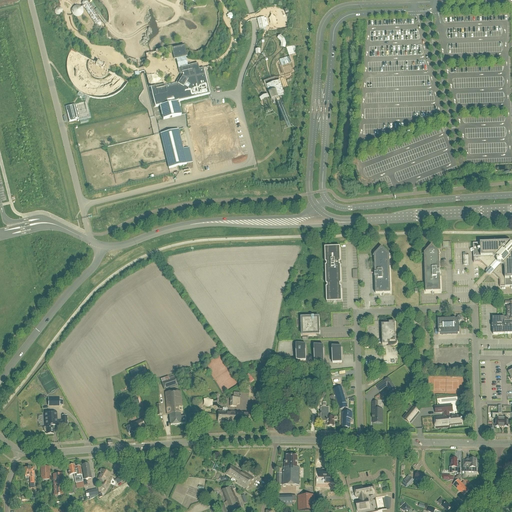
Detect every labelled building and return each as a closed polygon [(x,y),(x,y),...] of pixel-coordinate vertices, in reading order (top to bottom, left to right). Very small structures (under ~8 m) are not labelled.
[(72,14),(72,15),(74,16),(75,17),(76,17),(78,17),(80,17),(82,15),(83,13),(83,11),(83,9),(84,8),(95,25),(96,27),(98,27),(100,27),(101,25),(101,23),(89,5),(88,2),(87,1),(86,1),(85,0),(83,1),(82,2),(82,4),(83,5),(81,6),(79,6),(77,6),(75,6),(73,7),(72,9),(71,10),(71,12),(72,14)] [(260,30),(268,29),(265,17),(257,19),(260,30)] [(293,45),(286,48),(289,56),(290,56),(294,54),(297,53),(294,45),(293,45)] [(184,46),(172,49),(174,59),(176,59),(177,64),(178,68),(180,68),(181,68),(182,68),(181,68),(185,67),(188,67),(187,66),(187,62),(185,57),(187,57),(185,49),(184,46)] [(289,57),(280,60),(280,61),(282,66),(291,63),(289,57)] [(185,67),(181,68),(182,68),(181,68),(183,80),(180,84),(177,85),(165,88),(161,89),(160,89),(157,90),(156,90),(156,87),(156,86),(150,88),(155,108),(160,107),(163,120),(181,116),(178,102),(210,94),(204,73),(203,68),(199,69),(198,64),(191,66),(191,65),(187,66),(188,67),(185,67)] [(147,74),(146,74),(149,86),(150,85),(151,85),(152,85),(153,85),(154,84),(156,84),(157,84),(158,83),(159,82),(160,81),(161,80),(160,79),(160,78),(160,77),(158,77),(157,76),(156,75),(154,74),(153,75),(151,75),(149,75),(147,74)] [(271,84),(266,85),(270,97),(271,98),(272,100),(276,99),(280,97),(285,96),(284,93),(283,92),(280,81),(275,82),(273,83),(271,84)] [(85,103),(75,105),(79,120),(77,120),(77,121),(80,121),(81,124),(88,122),(88,119),(91,118),(87,104),(89,98),(88,98),(87,97),(85,103)] [(77,120),(79,120),(75,105),(71,106),(65,108),(69,122),(77,120)] [(160,134),(160,135),(164,152),(167,161),(167,163),(169,169),(187,165),(183,150),(178,130),(160,135),(160,134)] [(511,286),(511,242),(473,244),(473,263),(480,263),(488,270),(488,272),(490,273),(491,273),(499,280),(500,287),(511,286)] [(425,293),(440,292),(439,253),(431,246),(424,254),(425,293)] [(327,303),(342,303),(340,248),(325,248),(327,303)] [(375,294),(390,294),(389,257),(390,256),(389,255),(381,248),(374,256),(373,257),(374,258),(375,294)] [(493,335),(511,334),(511,301),(511,306),(507,307),(507,318),(493,318),(493,325),(492,325),(492,328),(493,328),(493,335)] [(438,335),(459,334),(459,323),(462,320),(458,316),(455,320),(438,320),(438,335)] [(314,318),(314,317),(311,317),(311,319),(301,319),(302,336),(319,335),(319,318),(314,318)] [(395,342),(395,323),(389,323),(389,325),(381,325),(382,346),(387,345),(387,347),(388,347),(389,347),(391,346),(393,346),(395,345),(397,344),(397,342),(395,342)] [(306,362),(306,345),(296,345),(297,362),(300,362),(306,362)] [(324,364),(324,347),(314,346),(315,364),(320,365),(324,364)] [(342,364),(342,348),(332,347),(333,364),(342,364)] [(141,367),(130,372),(132,378),(143,373),(141,367)] [(178,385),(175,376),(169,378),(168,377),(160,380),(162,383),(161,383),(164,390),(178,385)] [(388,379),(381,384),(384,389),(387,387),(388,389),(393,385),(388,379)] [(340,410),(341,410),(348,408),(342,388),(334,390),(340,410)] [(180,417),(180,414),(182,412),(180,392),(165,393),(167,415),(169,415),(170,426),(181,425),(181,424),(186,424),(185,417),(180,417)] [(59,400),(59,397),(48,397),(48,407),(59,407),(60,406),(63,406),(63,400),(59,400)] [(128,409),(139,404),(137,398),(126,403),(128,409)] [(237,408),(237,407),(237,406),(238,405),(239,405),(240,405),(240,398),(230,398),(230,407),(237,408)] [(373,419),(373,423),(373,424),(376,424),(382,424),(382,410),(378,410),(378,409),(378,402),(372,402),(372,417),(373,417),(373,419),(372,419),(373,419)] [(410,424),(419,413),(411,406),(406,412),(408,414),(404,419),(410,424)] [(435,408),(436,408),(437,414),(442,413),(444,413),(445,416),(445,418),(442,418),(442,417),(434,417),(435,429),(451,428),(450,426),(463,425),(462,416),(450,417),(450,416),(449,416),(448,413),(453,412),(452,412),(452,406),(435,407),(435,408)] [(227,412),(227,409),(226,408),(224,408),(223,409),(223,412),(219,411),(218,422),(234,423),(234,424),(250,425),(251,413),(227,412)] [(337,421),(337,418),(329,418),(329,408),(321,408),(321,422),(328,422),(327,427),(332,427),(332,428),(335,428),(335,426),(334,426),(335,421),(337,421)] [(57,422),(56,412),(44,413),(45,427),(46,427),(46,428),(44,428),(44,432),(46,432),(46,435),(53,434),(53,427),(57,426),(57,424),(62,424),(62,426),(67,426),(67,416),(62,416),(62,422),(57,422)] [(352,420),(352,413),(343,413),(342,423),(343,423),(343,428),(350,428),(350,419),(352,420)] [(502,427),(502,414),(493,414),(493,419),(495,419),(495,427),(502,427)] [(502,414),(502,427),(508,428),(508,420),(511,420),(511,414),(502,414)] [(146,428),(142,419),(138,421),(138,422),(126,428),(129,435),(136,432),(136,433),(146,428)] [(297,468),(297,456),(286,456),(286,462),(285,462),(284,468),(284,472),(283,472),(283,486),(299,486),(299,468),(297,468)] [(460,474),(461,468),(457,468),(457,459),(451,459),(451,468),(454,468),(454,472),(457,472),(457,474),(460,474)] [(477,468),(476,468),(477,460),(469,459),(469,461),(463,461),(463,473),(477,473),(477,468)] [(85,480),(91,479),(89,465),(82,466),(85,480)] [(75,468),(74,466),(68,468),(69,476),(74,475),(75,484),(76,489),(84,488),(83,482),(80,467),(75,468)] [(242,474),(231,467),(226,474),(238,481),(237,482),(247,489),(254,479),(243,472),(242,474)] [(34,484),(34,477),(34,468),(25,469),(25,478),(30,477),(30,484),(34,484)] [(48,468),(41,468),(42,481),(49,480),(49,475),(50,475),(50,468),(48,468)] [(103,471),(101,470),(99,473),(101,474),(97,480),(103,483),(100,487),(105,490),(108,484),(106,483),(109,478),(107,477),(109,474),(103,470),(103,471)] [(319,478),(320,478),(326,478),(326,479),(327,479),(327,483),(334,484),(334,479),(330,479),(330,477),(330,471),(327,471),(327,470),(322,470),(322,471),(319,471),(319,478)] [(428,485),(431,479),(418,472),(415,479),(420,481),(418,485),(422,487),(424,483),(428,485)] [(61,485),(61,475),(54,476),(54,483),(54,485),(55,496),(63,496),(62,485),(61,485)] [(462,484),(460,482),(462,481),(462,477),(460,475),(456,479),(458,481),(453,486),(457,490),(457,489),(464,496),(469,491),(465,487),(467,486),(464,482),(462,484)] [(408,487),(414,481),(411,478),(408,476),(402,482),(402,485),(405,488),(407,486),(408,487)] [(235,489),(234,486),(231,487),(222,491),(227,502),(226,503),(229,511),(242,511),(237,498),(236,498),(233,490),(235,489)] [(362,486),(354,488),(356,497),(356,498),(360,497),(361,501),(356,502),(358,511),(370,509),(368,500),(366,500),(365,496),(374,494),(373,487),(363,489),(362,486)] [(96,504),(89,511),(127,511),(130,508),(135,511),(142,502),(135,497),(137,494),(128,488),(118,503),(112,499),(105,510),(96,504)] [(298,511),(316,511),(315,495),(298,496),(298,511)] [(294,505),(294,502),(295,502),(295,496),(293,496),(278,496),(278,503),(283,502),(283,506),(293,505),(294,505)] [(446,503),(441,499),(438,503),(440,506),(441,505),(443,506),(442,507),(447,511),(452,508),(447,503),(446,503)]
